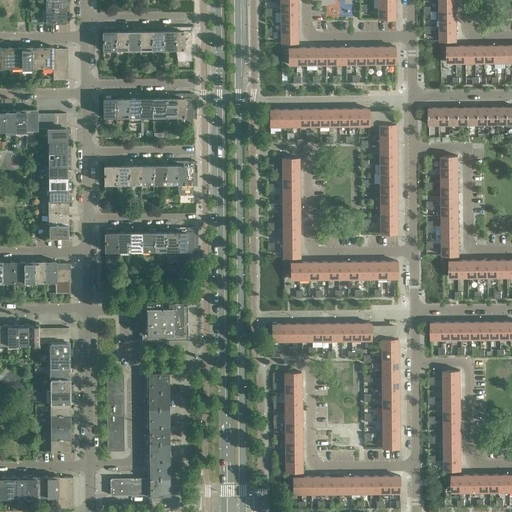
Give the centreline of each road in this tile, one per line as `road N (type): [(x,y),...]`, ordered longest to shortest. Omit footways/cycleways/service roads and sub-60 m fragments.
road 1 (secondary): [(218,0),(223,511)]
road 2 (secondary): [(241,511),(237,0)]
road 3 (residential): [(89,465),(135,463),(135,343),(134,311),(86,311)]
road 4 (residential): [(412,253),(309,253),(308,143)]
road 5 (residential): [(415,465),(311,466),(308,359)]
road 6 (residential): [(511,250),(467,250),(468,145),(411,145)]
road 7 (residential): [(511,464),(470,463),(469,363),(414,362)]
road 8 (residential): [(89,465),(86,311)]
road 9 (residential): [(410,34),(307,35),(307,0)]
road 10 (unknown): [(180,511),(178,376)]
